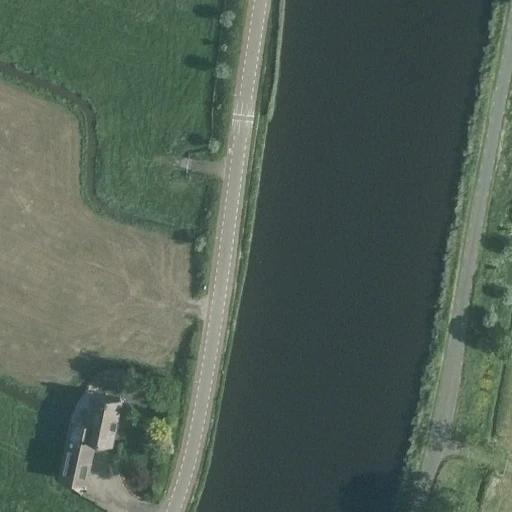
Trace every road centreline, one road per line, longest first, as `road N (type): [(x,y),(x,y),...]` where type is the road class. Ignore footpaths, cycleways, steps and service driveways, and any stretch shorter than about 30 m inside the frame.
road 1 (tertiary): [(176,511),(200,430),(261,0)]
road 2 (unclassified): [(422,511),(511,35)]
